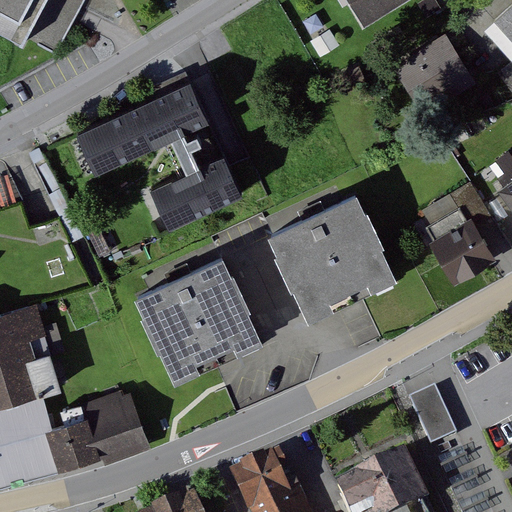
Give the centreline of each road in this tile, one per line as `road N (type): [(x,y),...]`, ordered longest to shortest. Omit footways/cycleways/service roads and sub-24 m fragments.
road 1 (secondary): [(0,509),(86,489),(203,446),(511,288)]
road 2 (residential): [(0,138),(230,0)]
